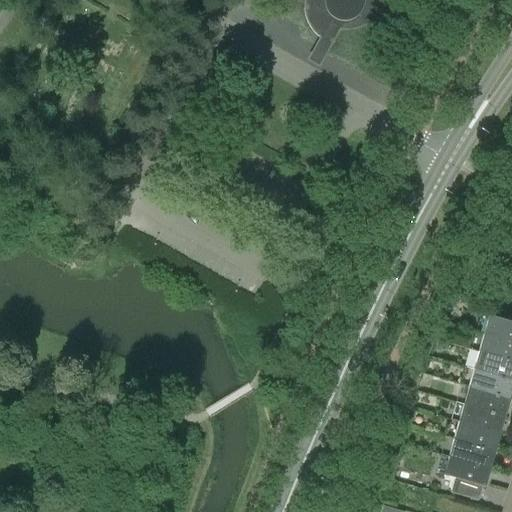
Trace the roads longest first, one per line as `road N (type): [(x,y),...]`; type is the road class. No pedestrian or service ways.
road 1 (tertiary): [(284,511),(364,326),(448,161)]
road 2 (tertiary): [(511,43),(448,161)]
